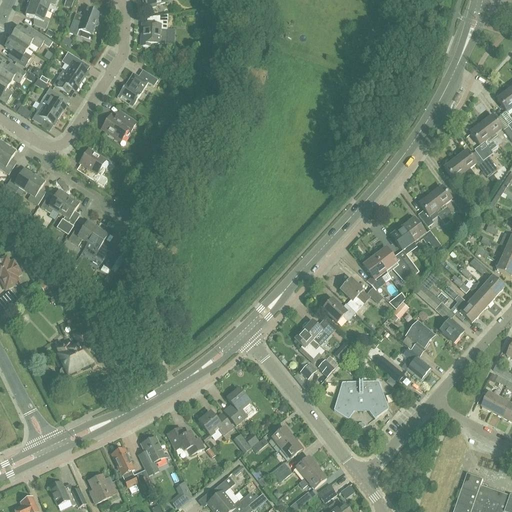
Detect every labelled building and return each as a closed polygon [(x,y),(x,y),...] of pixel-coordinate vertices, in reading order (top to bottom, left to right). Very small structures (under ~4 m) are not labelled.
[(30,0),(28,4),(48,12),(51,5),(55,6),(57,0),(30,0)] [(147,9),(156,7),(156,6),(168,3),(166,0),(142,0),(143,3),(146,3),(147,9)] [(48,12),(28,4),(27,12),(28,13),(26,17),(37,21),(35,26),(46,31),(50,21),(46,18),(48,12)] [(82,23),(74,20),(69,34),(77,37),(79,31),(92,36),(95,28),(97,27),(98,27),(99,26),(99,24),(99,23),(97,22),(100,15),(87,10),(82,23)] [(151,45),(160,45),(167,45),(168,31),(168,16),(157,17),(157,26),(144,25),(144,38),(142,38),(141,45),(143,47),(150,48),(151,45)] [(18,28),(12,39),(29,49),(32,44),(40,50),(43,45),(50,49),(53,43),(33,30),(29,36),(18,28)] [(29,49),(12,39),(5,49),(17,56),(13,61),(25,69),(32,58),(26,54),(29,49)] [(67,74),(82,84),(88,74),(79,68),(82,62),(68,54),(64,60),(67,62),(65,65),(71,69),(67,74)] [(0,64),(0,78),(10,85),(13,81),(20,84),(26,74),(14,66),(11,72),(0,64)] [(133,74),(118,99),(133,109),(148,84),(154,88),(158,81),(143,71),(139,78),(133,74)] [(82,84),(67,74),(64,79),(60,77),(54,87),(64,93),(67,88),(76,93),(82,84)] [(10,85),(0,78),(0,100),(7,105),(13,94),(7,90),(10,85)] [(40,105),(60,117),(67,108),(58,102),(62,97),(50,90),(46,95),(47,95),(40,105)] [(511,97),(508,92),(496,100),(506,113),(511,108),(511,97)] [(60,117),(40,105),(36,111),(38,112),(32,120),(42,127),(46,122),(54,127),(60,117)] [(111,116),(102,130),(109,134),(109,136),(113,139),(115,138),(121,142),(125,136),(126,137),(129,137),(137,124),(123,116),(120,120),(118,121),(111,116)] [(497,147),(497,146),(502,143),(495,134),(502,129),(492,117),(481,125),(497,147)] [(497,147),(481,125),(470,134),(479,146),(484,143),(492,153),(498,148),(497,146),(497,147)] [(511,143),(511,132),(508,127),(502,131),(511,143)] [(17,152),(7,145),(0,156),(0,164),(2,166),(0,168),(0,170),(9,176),(16,166),(11,162),(17,152)] [(107,180),(102,177),(105,171),(105,169),(102,167),(106,162),(89,151),(80,164),(87,169),(88,171),(84,176),(103,189),(108,182),(107,180)] [(466,151),(455,160),(471,182),(476,178),(470,169),(475,165),(477,167),(477,166),(487,179),(492,175),(482,162),(483,162),(475,153),(470,157),(466,151)] [(488,158),(483,162),(482,162),(492,175),(498,171),(488,158)] [(471,182),(455,160),(444,168),(454,181),(460,177),(467,185),(471,182)] [(25,193),(36,176),(25,169),(19,179),(14,176),(7,187),(17,193),(19,189),(25,193)] [(503,186),(507,189),(511,190),(511,189),(511,184),(510,184),(511,180),(511,176),(510,175),(503,186)] [(36,176),(25,193),(31,197),(28,200),(38,207),(45,196),(40,193),(46,183),(36,176)] [(507,189),(503,186),(497,195),(501,198),(507,189)] [(442,188),(431,196),(447,218),(451,214),(445,206),(451,201),(442,188)] [(59,215),(70,198),(60,191),(53,201),(48,198),(41,209),(51,215),(53,211),(59,215)] [(463,194),(458,198),(467,210),(473,206),(463,194)] [(501,198),(497,195),(490,206),(494,208),(501,198)] [(447,218),(431,196),(419,206),(424,212),(418,216),(427,228),(433,223),(431,221),(437,216),(440,220),(444,226),(450,222),(447,218)] [(80,205),(70,198),(59,215),(65,218),(63,222),(72,229),(79,218),(74,215),(80,205)] [(467,210),(458,198),(452,202),(462,214),(467,210)] [(494,208),(490,206),(483,216),(487,218),(494,208)] [(402,228),(414,243),(419,240),(421,242),(427,237),(414,220),(413,221),(411,219),(407,222),(408,224),(402,228)] [(88,245),(99,228),(89,222),(82,232),(77,228),(69,241),(79,247),(82,241),(88,245)] [(495,236),(498,228),(489,224),(485,232),(495,236)] [(109,235),(99,228),(88,245),(94,249),(92,253),(101,259),(108,249),(103,245),(109,235)] [(414,243),(402,228),(391,236),(404,254),(410,250),(408,248),(414,243)] [(441,247),(432,235),(426,240),(435,252),(441,247)] [(491,247),(492,242),(483,238),(481,243),(491,247)] [(511,251),(506,248),(501,260),(511,264),(511,251)] [(375,259),(387,275),(399,267),(386,249),(385,250),(384,249),(380,252),(381,254),(375,259)] [(485,258),(487,253),(478,249),(476,254),(485,258)] [(400,260),(404,265),(409,272),(414,268),(405,256),(400,260)] [(8,257),(0,260),(0,279),(1,279),(7,291),(21,284),(18,278),(23,275),(15,261),(11,263),(8,257)] [(387,275),(375,259),(364,267),(375,282),(370,285),(368,283),(368,284),(376,291),(381,287),(378,283),(388,276),(387,275)] [(487,270),(482,266),(474,259),(469,265),(482,276),(487,270)] [(511,273),(511,264),(501,260),(496,271),(510,278),(511,273)] [(409,272),(404,265),(399,269),(408,281),(413,277),(409,272)] [(91,268),(88,272),(97,278),(100,274),(91,268)] [(464,270),(463,271),(461,274),(468,280),(472,277),(464,270)] [(45,291),(56,282),(48,273),(37,283),(45,291)] [(491,278),(483,287),(495,298),(503,289),(491,278)] [(466,295),(470,291),(463,285),(464,285),(457,279),(453,283),(460,289),(460,290),(466,295)] [(347,306),(353,312),(361,303),(364,305),(369,300),(362,293),(363,291),(351,280),(340,291),(351,301),(347,306)] [(64,281),(59,285),(68,297),(74,292),(64,281)] [(417,295),(420,298),(435,311),(448,323),(439,332),(453,344),(463,333),(450,322),(455,316),(441,304),(433,296),(423,287),(423,288),(420,284),(413,292),(417,295)] [(495,298),(483,287),(475,296),(487,307),(495,298)] [(455,301),(458,297),(459,297),(449,288),(445,292),(444,293),(454,301),(455,301)] [(383,300),(373,290),(368,295),(379,305),(383,300)] [(396,311),(402,304),(406,300),(401,294),(388,304),(396,311)] [(487,307),(475,296),(467,305),(479,316),(487,307)] [(479,316),(467,305),(461,300),(458,303),(464,308),(459,314),(471,325),(479,316)] [(353,312),(347,306),(346,305),(341,310),(331,301),(322,311),(337,324),(342,318),(347,323),(355,314),(353,312)] [(417,316),(412,313),(412,312),(403,304),(393,314),(399,319),(404,313),(409,317),(409,316),(413,320),(417,316)] [(303,331),(313,341),(319,335),(323,339),(329,333),(323,327),(320,330),(312,322),(309,325),(307,324),(303,328),(304,330),(303,331)] [(424,352),(422,351),(435,336),(417,322),(405,337),(416,345),(411,351),(418,357),(419,358),(424,352)] [(79,334),(84,346),(73,351),(69,342),(64,345),(64,346),(58,349),(57,348),(61,356),(60,357),(66,368),(64,369),(62,370),(61,371),(61,373),(61,375),(62,376),(64,377),(66,377),(67,377),(92,365),(90,361),(95,359),(88,344),(103,338),(97,326),(79,334)] [(313,341),(303,331),(294,341),(302,348),(299,352),(313,365),(321,357),(315,351),(319,347),(313,341)] [(393,346),(404,354),(403,356),(409,360),(402,369),(412,377),(413,375),(421,381),(430,370),(416,359),(418,357),(408,349),(407,350),(397,341),(393,346)] [(335,370),(326,363),(325,361),(318,368),(323,373),(322,374),(327,379),(335,370)] [(509,380),(511,375),(501,370),(504,365),(499,363),(495,371),(500,373),(499,375),(509,380)] [(309,365),(304,369),(312,377),(317,372),(309,365)] [(403,375),(392,366),(385,374),(397,384),(403,375)] [(507,388),(509,382),(498,377),(498,378),(492,375),(489,382),(495,384),(496,382),(507,388)] [(386,383),(392,389),(395,385),(396,385),(395,384),(390,379),(386,383)] [(364,411),(367,411),(375,420),(388,410),(379,382),(362,383),(362,381),(359,381),(359,383),(342,383),(334,412),(348,421),(355,411),(359,411),(359,413),(364,413),(364,411)] [(242,412),(251,404),(238,390),(227,400),(233,407),(225,413),(237,427),(247,419),(242,412)] [(493,414),(500,400),(490,394),(482,408),(493,414)] [(511,405),(500,400),(493,414),(504,420),(511,405)] [(205,444),(211,439),(211,438),(219,431),(223,437),(233,429),(221,415),(215,420),(210,414),(198,423),(209,436),(203,440),(205,444)] [(281,450),(294,440),(284,429),(272,439),(281,450)] [(190,457),(204,450),(199,440),(195,443),(190,433),(182,438),(178,430),(167,436),(175,452),(182,448),(184,453),(187,451),(190,457)] [(251,450),(259,443),(252,435),(245,442),(251,450)] [(154,464),(168,457),(167,454),(164,456),(155,439),(141,446),(147,457),(140,460),(149,477),(159,473),(154,464)] [(268,444),(264,439),(252,449),(256,454),(268,444)] [(294,440),(281,450),(290,461),(302,451),(294,440)] [(128,489),(138,484),(129,466),(132,465),(124,450),(111,456),(119,471),(128,489)] [(305,480),(318,470),(309,459),(296,469),(305,480)] [(276,479),(288,469),(284,464),(272,474),(276,479)] [(241,467),(233,474),(236,478),(243,471),(245,474),(246,473),(241,467)] [(288,469),(276,479),(280,484),(292,474),(288,469)] [(318,470),(305,480),(299,485),(303,490),(309,485),(313,490),(314,491),(327,481),(318,470)] [(511,511),(511,496),(510,497),(481,487),(483,480),(467,475),(462,490),(454,511),(511,511)] [(112,497),(116,495),(109,480),(105,482),(102,477),(89,483),(94,495),(91,497),(95,505),(112,498),(112,497)] [(148,501),(157,497),(148,478),(139,482),(148,501)] [(213,511),(214,511),(229,500),(224,494),(235,485),(229,478),(211,493),(215,498),(207,504),(213,511)] [(80,490),(74,493),(67,496),(61,483),(49,488),(58,507),(69,501),(72,508),(76,506),(78,510),(87,505),(80,490)] [(177,500),(172,504),(177,510),(180,507),(191,498),(184,484),(178,489),(181,496),(177,500)] [(330,486),(317,495),(321,500),(334,491),(330,486)] [(314,491),(313,490),(296,504),(300,509),(317,495),(314,491)] [(337,496),(334,491),(321,500),(324,505),(337,496)] [(229,500),(214,511),(241,511),(248,506),(250,505),(252,503),(258,499),(259,498),(257,496),(255,496),(253,497),(250,494),(239,502),(238,501),(234,505),(229,500)] [(38,511),(33,499),(21,504),(23,508),(14,511),(38,511)]
